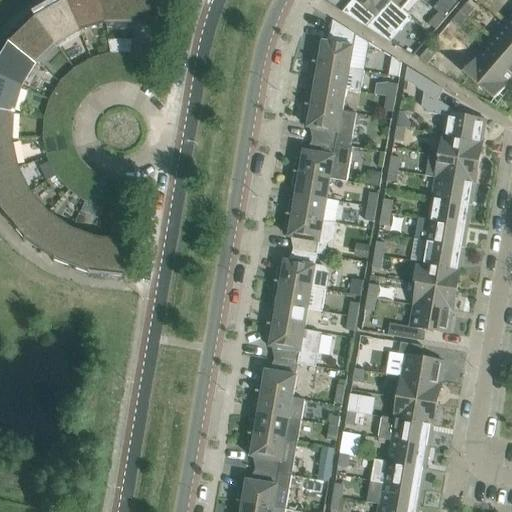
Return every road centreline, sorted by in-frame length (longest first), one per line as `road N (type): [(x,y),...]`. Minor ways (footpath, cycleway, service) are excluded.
road 1 (tertiary): [(182,511),(261,50),(283,0)]
road 2 (tertiary): [(220,0),(122,511)]
road 3 (residential): [(474,457),(511,217)]
